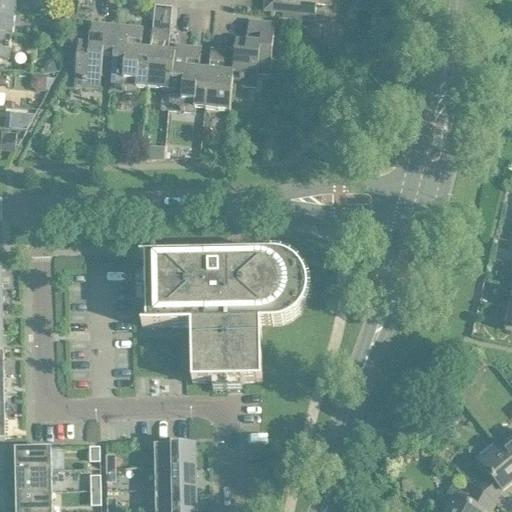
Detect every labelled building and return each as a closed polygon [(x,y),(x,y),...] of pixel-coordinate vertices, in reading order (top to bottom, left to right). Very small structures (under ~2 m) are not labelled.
[(0,0),(0,9),(13,11),(14,1),(20,2),(20,0),(0,0)] [(314,4),(328,6),(328,0),(263,0),(262,12),(281,13),(280,18),(313,21),(314,4)] [(146,88),(168,91),(169,91),(174,52),(173,52),(160,51),(161,43),(164,43),(168,5),(154,4),(149,50),(150,50),(146,88)] [(0,34),(3,34),(11,35),(13,11),(0,9),(0,34)] [(252,35),(251,43),(235,41),(231,73),(231,79),(241,80),(240,86),(254,87),(256,74),(268,75),(273,24),(248,22),(246,34),(252,35)] [(114,37),(115,26),(90,24),(89,36),(94,37),(94,44),(77,43),(73,81),(84,82),(83,88),(97,90),(99,75),(110,76),(111,76),(115,37),(114,37)] [(111,76),(110,76),(108,91),(134,93),(135,87),(146,88),(150,50),(149,50),(133,48),(134,40),(140,41),(141,29),(115,26),(114,37),(115,37),(111,76)] [(0,34),(0,58),(7,59),(8,45),(3,44),(3,34),(0,34)] [(169,91),(168,91),(166,111),(193,114),(193,108),(204,109),(209,70),(208,70),(193,69),(194,60),(199,61),(200,48),(173,46),(173,52),(174,52),(169,91)] [(227,111),(231,79),(231,73),(218,71),(219,63),(223,63),(224,51),(210,50),(208,70),(209,70),(204,109),(227,111)] [(43,67),(44,74),(56,71),(53,60),(46,61),(43,67)] [(26,131),(34,116),(10,113),(8,129),(26,131)] [(295,263),(291,261),(287,259),(283,257),(279,256),(275,256),(140,258),(140,260),(145,260),(146,326),(141,326),(141,328),(191,327),(192,384),(262,383),(260,325),(275,325),(277,325),(281,324),(285,323),(287,322),(290,321),(292,319),(294,317),(296,316),(299,313),(300,311),(302,309),(295,304),(294,276),(301,271),(299,268),(297,266),(295,263)] [(511,430),(494,444),(499,450),(511,466),(511,430)] [(155,469),(190,469),(190,446),(154,447),(155,469)] [(100,463),(99,448),(89,448),(89,464),(100,463)] [(15,473),(51,472),(50,449),(15,450),(15,473)] [(511,485),(511,466),(499,450),(480,465),(486,473),(471,485),(495,505),(510,493),(507,489),(511,485)] [(105,457),(106,470),(115,470),(114,456),(105,457)] [(155,491),(191,490),(190,469),(155,469),(155,491)] [(115,470),(106,470),(106,484),(115,484),(115,470)] [(16,494),(51,493),(51,472),(15,473),(16,494)] [(90,492),(100,492),(100,477),(90,477),(90,492)] [(454,497),(446,511),(490,511),(495,505),(471,485),(462,501),(454,497)] [(155,511),(174,511),(191,511),(191,490),(155,491),(155,511)] [(101,507),(100,492),(90,492),(90,508),(101,507)] [(51,511),(51,493),(16,494),(16,511),(51,511)] [(106,511),(115,511),(115,500),(106,500),(106,511)]
